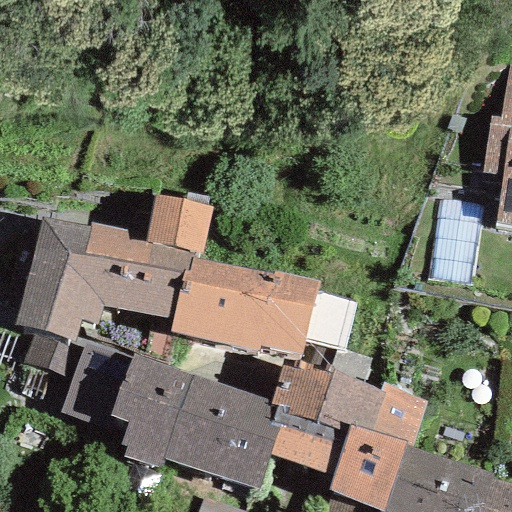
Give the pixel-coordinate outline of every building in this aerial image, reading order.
[(511,63),(505,63),(498,116),(489,115),(482,174),(499,176),(493,225),(511,227),(511,63)] [(210,206),(153,194),(145,234),(143,242),(191,252),(200,254),(210,206)] [(481,271),(480,199),(441,199),(441,272),(481,271)] [(89,227),(41,218),(12,325),(35,331),(74,343),(75,338),(80,320),(95,325),(116,229),(90,223),(89,227)] [(190,257),(191,252),(143,242),(145,234),(116,229),(95,325),(80,320),(75,338),(84,342),(130,361),(133,355),(161,366),(167,331),(170,321),(181,270),(187,271),(190,257)] [(299,355),(316,281),(272,272),(271,276),(190,257),(187,271),(181,270),(170,321),(167,331),(256,354),(258,346),(299,355)] [(103,429),(107,417),(130,361),(84,342),(75,338),(74,343),(35,331),(21,363),(69,380),(57,412),(103,429)] [(161,459),(189,377),(161,366),(133,355),(130,361),(107,417),(125,422),(116,446),(124,450),(120,459),(158,472),(161,459)] [(314,420),(331,379),(283,363),(266,403),(276,406),(270,425),(278,427),(268,458),(333,478),(348,435),(314,420)] [(378,389),(334,373),(331,379),(314,420),(348,435),(333,478),(328,492),(378,509),(383,511),(403,446),(411,448),(425,400),(382,382),(378,389)] [(266,403),(189,377),(161,459),(256,491),(268,458),(278,427),(270,425),(276,406),(266,403)] [(476,511),(487,479),(489,473),(411,448),(403,446),(383,511),(378,509),(377,511),(476,511)] [(511,511),(511,485),(487,479),(476,511),(511,511)] [(377,511),(378,509),(328,492),(318,489),(310,511),(377,511)]
